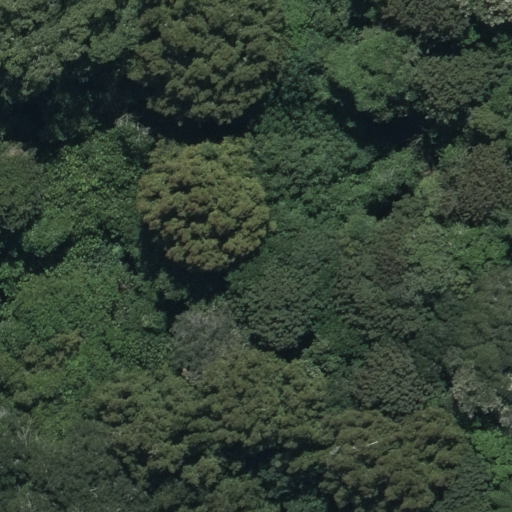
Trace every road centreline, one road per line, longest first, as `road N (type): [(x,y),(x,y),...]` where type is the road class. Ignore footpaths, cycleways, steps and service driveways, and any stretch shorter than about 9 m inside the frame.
road 1 (track): [(511,221),(444,157),(261,113),(61,104),(0,164)]
road 2 (track): [(0,393),(51,372),(199,486),(203,511)]
